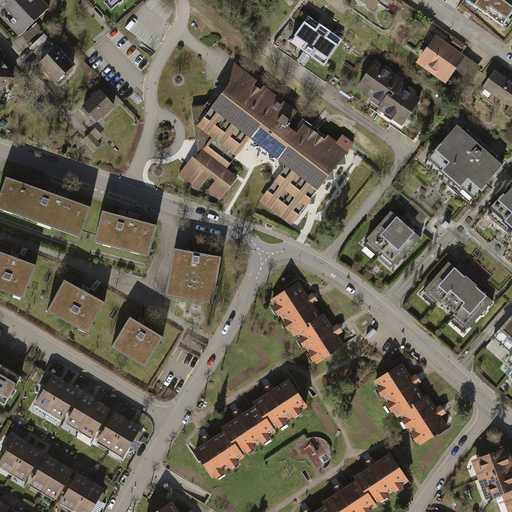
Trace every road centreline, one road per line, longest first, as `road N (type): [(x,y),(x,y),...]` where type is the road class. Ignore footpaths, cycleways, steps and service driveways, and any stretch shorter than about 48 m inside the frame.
road 1 (residential): [(322,266),(402,161),(399,149),(265,50)]
road 2 (residential): [(0,319),(175,420)]
road 3 (residential): [(179,0),(176,30),(154,71),(150,129),(129,191)]
road 4 (residential): [(175,420),(222,346),(264,256)]
road 5 (residential): [(264,256),(236,228),(129,191)]
road 6 (residential): [(383,310),(493,411)]
road 7 (residential): [(129,191),(0,149)]
road 8 (residential): [(493,411),(416,511)]
